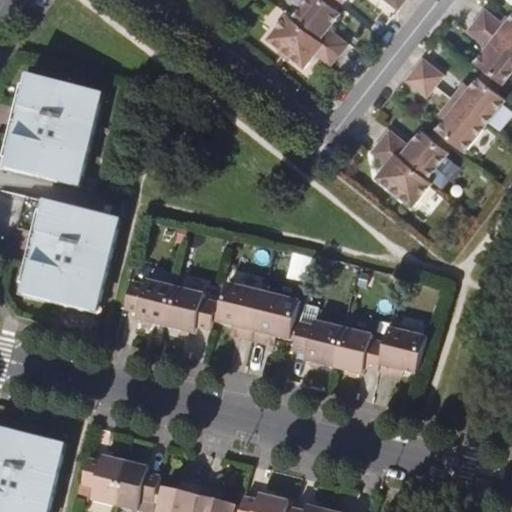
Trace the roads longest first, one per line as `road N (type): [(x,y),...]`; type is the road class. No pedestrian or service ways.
road 1 (residential): [(0,355),(511,479)]
road 2 (residential): [(438,0),(327,140),(153,0)]
